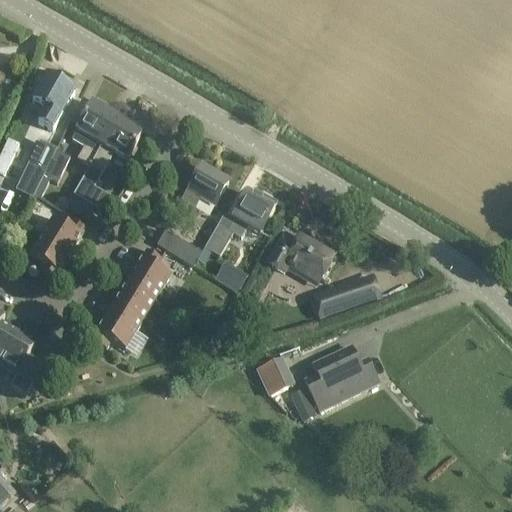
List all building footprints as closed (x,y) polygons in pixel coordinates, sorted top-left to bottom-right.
[(46,82),(35,75),(27,90),(38,96),(33,104),(47,112),(39,126),(52,133),(60,119),(61,120),(74,96),(47,81),(46,82)] [(90,170),(118,121),(106,114),(108,110),(98,104),(95,108),(93,107),(72,143),(85,150),(78,163),(90,170)] [(143,135),(118,121),(90,170),(73,198),(107,218),(116,203),(95,190),(103,177),(115,156),(127,163),(143,135)] [(44,180),(56,155),(40,147),(27,171),(44,180)] [(69,161),(56,155),(44,180),(57,186),(69,161)] [(230,184),(203,169),(183,204),(195,211),(201,201),(215,209),(230,184)] [(203,257),(195,272),(237,298),(249,278),(236,269),(232,276),(216,266),(220,259),(222,260),(235,236),(240,239),(247,228),(262,237),(277,211),(249,195),(235,221),(236,222),(230,232),(220,227),(203,257)] [(42,240),(71,257),(87,230),(72,222),(68,230),(54,221),(42,240)] [(195,272),(203,257),(165,235),(157,249),(195,272)] [(337,258),(302,238),(296,248),(281,239),(266,266),(284,277),(291,266),(322,284),(337,258)] [(55,284),(71,257),(42,240),(31,259),(45,268),(40,276),(55,284)] [(148,252),(134,275),(163,292),(172,277),(158,268),(163,260),(148,252)] [(134,275),(121,297),(150,315),(163,292),(134,275)] [(356,286),(313,300),(321,324),(363,309),(356,286)] [(136,337),(150,315),(121,297),(107,320),(136,337)] [(255,310),(239,301),(224,326),(240,336),(255,310)] [(127,352),(136,337),(107,320),(94,343),(108,352),(113,344),(127,352)] [(0,363),(16,337),(0,327),(0,363)] [(208,339),(198,333),(193,340),(203,346),(208,339)] [(16,337),(0,363),(0,371),(13,380),(7,390),(22,400),(41,369),(27,360),(34,348),(16,337)] [(203,346),(193,340),(188,349),(197,355),(203,346)] [(358,365),(350,349),(312,367),(317,377),(304,383),(320,414),(378,385),(366,361),(358,365)] [(296,390),(284,363),(261,374),(273,401),(296,390)] [(315,420),(303,393),(290,399),(302,426),(315,420)] [(0,508),(16,495),(0,476),(0,508)]
